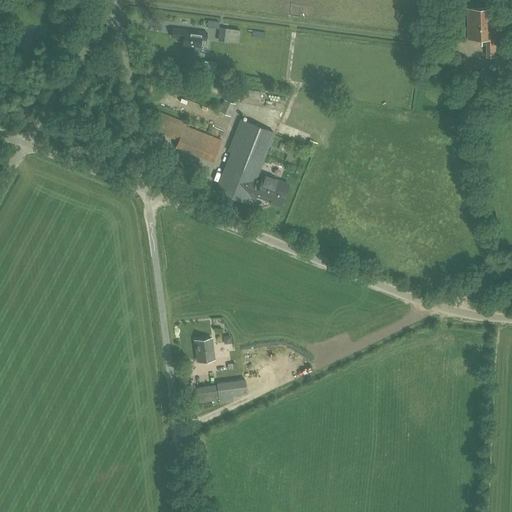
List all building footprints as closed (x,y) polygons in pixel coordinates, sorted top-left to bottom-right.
[(487,57),(496,56),(495,8),(468,8),(469,39),(487,39),(487,57)] [(220,24),(210,22),(209,27),(219,29),(218,41),(229,43),(231,29),(220,28),(220,24)] [(207,33),(173,28),(172,36),(184,38),(183,46),(189,47),(189,53),(199,54),(200,46),(201,39),(206,40),(207,33)] [(216,72),(217,63),(205,61),(203,70),(216,72)] [(483,91),(496,78),(484,67),(472,80),(483,91)] [(230,115),(235,104),(225,100),(221,112),(230,115)] [(154,111),(148,129),(178,141),(184,126),(185,123),(154,111)] [(226,168),(217,191),(246,202),(249,195),(255,197),(256,196),(270,202),(278,180),(263,174),(261,179),(261,181),(255,179),(256,175),(273,132),(241,119),(228,150),(232,152),(227,164),(226,168)] [(221,140),(214,137),(205,159),(213,162),(221,140)] [(182,160),(172,156),(170,162),(180,165),(182,160)] [(199,175),(177,167),(170,186),(191,194),(199,175)] [(278,180),(270,202),(280,206),(289,184),(278,180)] [(198,361),(214,359),(211,338),(195,340),(198,361)] [(217,382),(217,385),(198,388),(199,402),(219,399),(218,393),(248,390),(246,378),(236,379),(217,382)]
